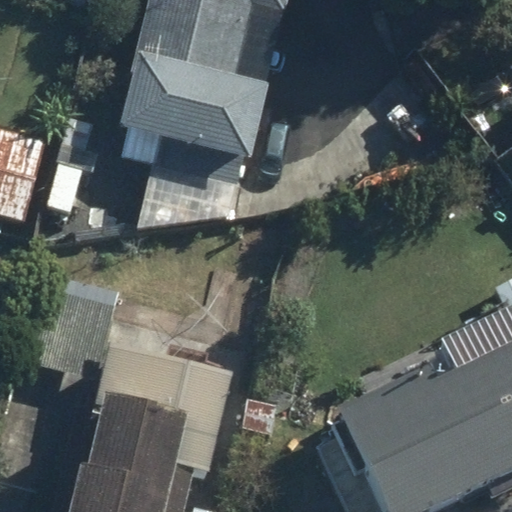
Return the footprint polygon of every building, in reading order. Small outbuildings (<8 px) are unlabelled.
[(294,0),(159,0),(144,68),(157,71),(142,137),(272,168),(289,97),(273,94),(294,0)] [(103,134),(69,127),(49,220),(83,227),(103,134)] [(53,150),(0,136),(0,225),(31,234),(53,150)] [(395,511),(453,511),(511,484),(511,311),(339,394),(395,511)] [(235,386),(103,357),(68,511),(193,511),(207,452),(220,455),(235,386)]
